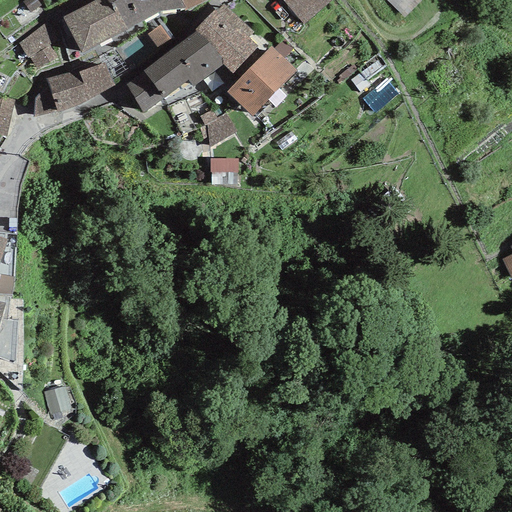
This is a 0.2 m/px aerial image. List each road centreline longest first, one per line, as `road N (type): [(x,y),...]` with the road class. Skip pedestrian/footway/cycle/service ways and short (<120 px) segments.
road 1 (track): [(352,0),(482,263)]
road 2 (residential): [(0,160),(33,127),(102,100),(218,0)]
